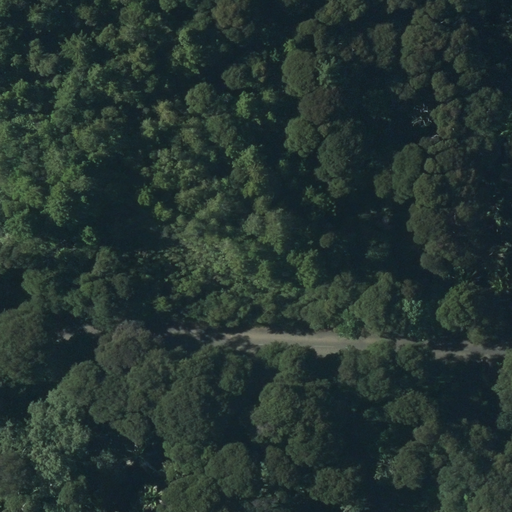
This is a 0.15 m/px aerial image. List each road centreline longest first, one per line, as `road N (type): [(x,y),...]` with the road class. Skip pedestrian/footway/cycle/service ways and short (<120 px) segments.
road 1 (tertiary): [(0,341),(511,371)]
road 2 (track): [(252,355),(371,474),(371,511)]
